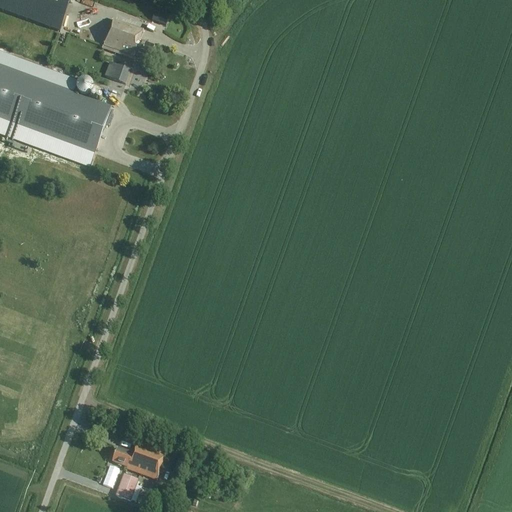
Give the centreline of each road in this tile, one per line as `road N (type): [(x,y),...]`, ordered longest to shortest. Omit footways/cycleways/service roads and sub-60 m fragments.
road 1 (unclassified): [(42,511),(203,64),(206,36),(189,0)]
road 2 (track): [(82,398),(396,511)]
